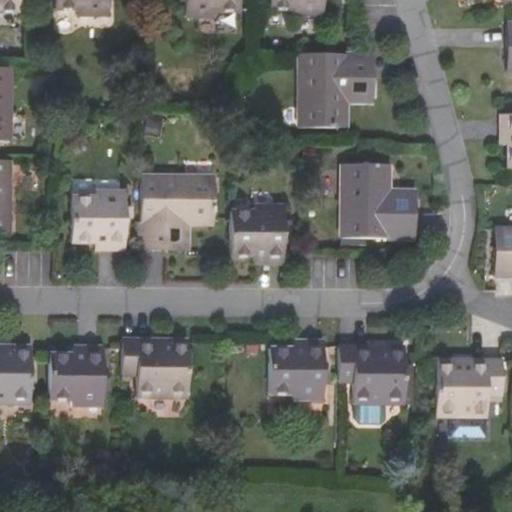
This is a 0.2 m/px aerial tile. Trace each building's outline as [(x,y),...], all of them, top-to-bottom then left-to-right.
[(0,0),(0,11),(19,12),(19,0),(0,0)] [(55,0),(56,11),(78,11),(78,17),(108,17),(107,0),(55,0)] [(186,0),(186,17),(215,17),(215,11),(238,11),(238,0),(186,0)] [(270,0),(270,10),(294,10),(294,16),(323,16),(322,0),(270,0)] [(372,85),(372,56),(298,55),(297,129),(346,129),(347,84),(372,85)] [(0,140),(11,141),(13,68),(0,67),(0,140)] [(511,116),(501,117),(501,146),(508,146),(508,170),(511,169),(511,116)] [(0,234),(10,235),(11,161),(0,160),(0,234)] [(391,166),(340,165),(339,238),(415,239),(416,211),(390,211),(391,166)] [(139,177),(137,250),(167,250),(167,225),(213,226),(214,178),(139,177)] [(94,198),(71,198),(71,244),(95,244),(95,250),(125,251),(125,193),(94,192),(94,198)] [(228,211),(228,258),(254,258),(254,266),(282,267),(283,206),(254,206),(254,211),(228,211)] [(511,247),(495,248),(494,277),(511,277),(511,247)] [(119,341),(119,376),(135,376),(135,399),(186,399),(186,342),(166,341),(166,349),(151,349),(151,341),(119,341)] [(294,350),(270,350),(270,396),(293,396),(293,401),(323,401),(322,344),(294,344),(294,350)] [(47,354),(46,401),(70,402),(70,407),(102,408),(102,347),(71,346),(71,355),(47,354)] [(336,347),(336,383),(353,383),(353,406),(356,406),(386,406),(402,406),(403,348),(384,348),(384,356),(368,356),(368,348),(336,347)] [(0,404),(30,406),(30,348),(10,348),(10,356),(0,355),(0,404)] [(453,361),(437,361),(436,418),(450,418),(485,418),(485,396),(501,396),(502,362),(471,361),(471,369),(453,369),(453,361)] [(386,419),(386,406),(356,406),(355,418),(361,424),(382,424),(386,419)] [(485,439),(485,418),(450,418),(450,438),(485,439)]
